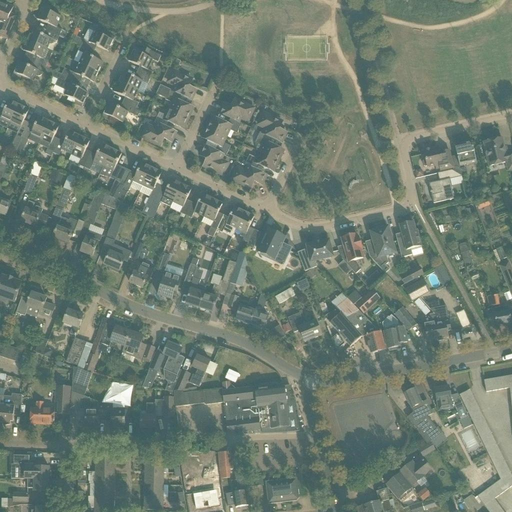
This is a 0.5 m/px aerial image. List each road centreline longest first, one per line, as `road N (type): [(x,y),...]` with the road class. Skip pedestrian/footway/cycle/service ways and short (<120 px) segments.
road 1 (unclassified): [(307,380),(232,338),(129,306),(0,243)]
road 2 (residential): [(511,118),(398,147),(412,202),(320,225),(267,210)]
road 3 (unclassified): [(307,380),(511,349)]
road 4 (unclassified): [(338,511),(315,445),(307,380)]
